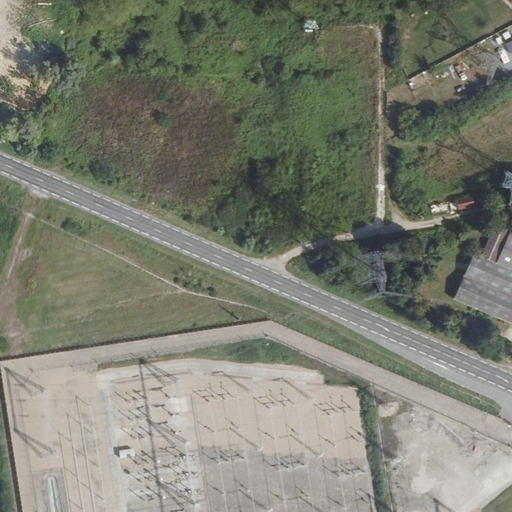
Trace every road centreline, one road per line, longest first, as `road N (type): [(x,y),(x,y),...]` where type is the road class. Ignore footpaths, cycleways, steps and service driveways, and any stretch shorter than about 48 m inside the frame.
road 1 (secondary): [(511,383),(0,164)]
road 2 (track): [(330,26),(375,27),(381,36),(383,228),(283,257),(269,277)]
road 3 (track): [(383,228),(511,202)]
